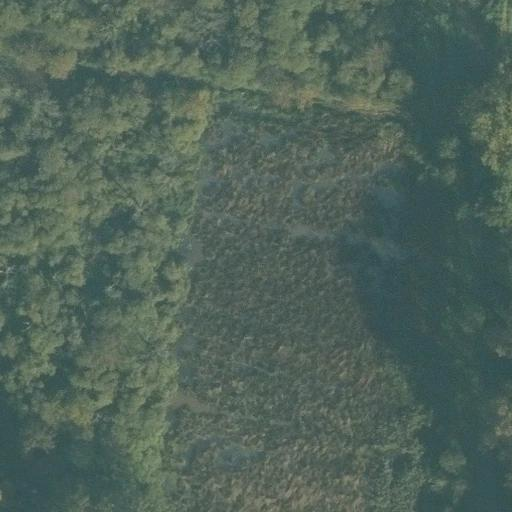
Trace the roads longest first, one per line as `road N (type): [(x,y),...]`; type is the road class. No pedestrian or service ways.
road 1 (track): [(436,118),(0,60)]
road 2 (track): [(436,118),(435,155),(451,197),(471,511)]
